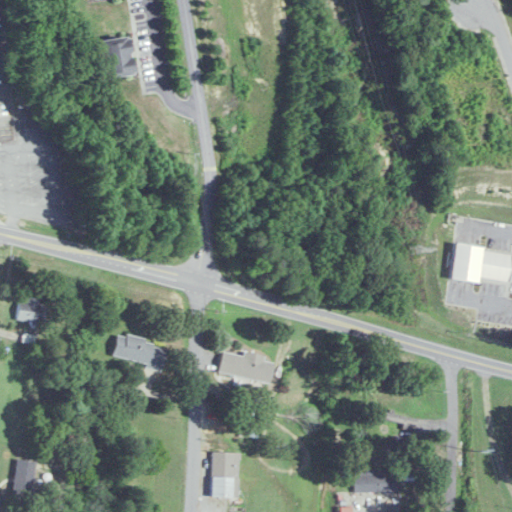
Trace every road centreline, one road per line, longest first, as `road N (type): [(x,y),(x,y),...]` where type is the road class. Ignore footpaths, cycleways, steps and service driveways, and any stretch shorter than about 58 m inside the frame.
road 1 (residential): [(452,355),(0,227)]
road 2 (residential): [(201,283),(211,177),(182,0)]
road 3 (residential): [(201,283),(188,511)]
road 4 (residential): [(450,511),(452,355)]
